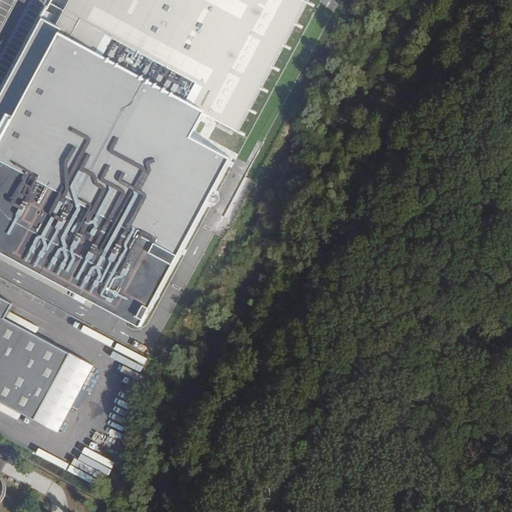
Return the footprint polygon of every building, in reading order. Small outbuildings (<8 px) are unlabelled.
[(77,0),(0,143),(0,243),(145,320),(232,158),(200,140),(194,137),(207,113),(213,116),(236,128),(306,0),(77,0)] [(0,0),(0,15),(2,17),(9,5),(0,0)] [(207,113),(194,137),(200,140),(213,116),(207,113)] [(0,294),(0,312),(7,316),(14,302),(0,294)] [(0,398),(36,419),(72,352),(7,316),(0,312),(0,398)]
